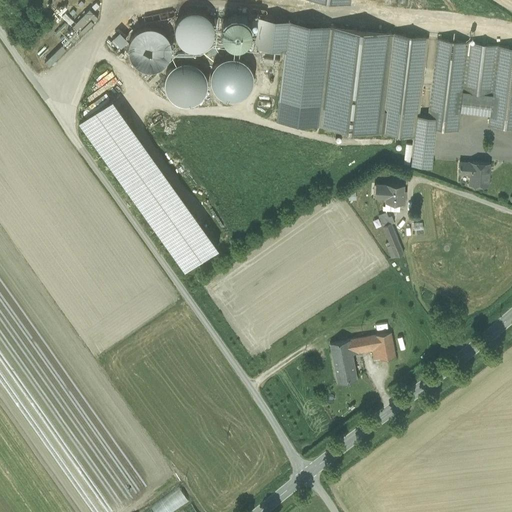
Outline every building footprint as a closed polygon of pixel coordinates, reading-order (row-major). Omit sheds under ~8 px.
[(89,8),(72,26),(76,30),(94,13),(89,8)] [(214,33),(214,29),(214,25),(213,22),(211,18),(209,15),(205,13),(202,11),(198,10),(194,10),(190,10),(187,11),(183,13),(180,16),(178,19),(176,22),(175,26),(175,30),(175,34),(176,37),(178,41),(181,44),(184,46),(187,48),(191,49),(195,49),(199,49),(202,48),(206,46),(209,43),(211,40),(213,37),(214,33)] [(94,13),(76,30),(80,34),(98,17),(94,13)] [(250,35),(251,29),(250,23),(247,19),(242,15),(236,14),(231,16),(226,19),(223,24),(222,29),(223,35),(226,40),(231,43),(236,44),(242,43),(247,40),(250,35)] [(289,20),(258,17),(254,47),(284,50),(286,50),(289,20)] [(330,25),(289,20),(286,50),(284,50),(279,100),(317,104),(321,105),(330,25)] [(74,31),(64,23),(58,30),(63,33),(61,36),(66,40),(74,31)] [(393,32),(330,25),(321,105),(317,104),(315,125),(381,133),(393,32)] [(171,50),(171,45),(170,40),(168,36),(165,32),(161,29),(156,27),(151,26),(146,26),(141,27),(137,30),(133,33),(130,37),(129,42),(128,47),(128,52),(130,56),(133,61),(136,64),(140,67),(145,68),(150,69),(155,68),(160,66),(164,63),(167,59),(170,55),(171,50)] [(428,36),(393,32),(381,133),(414,136),(417,114),(419,115),(428,36)] [(115,37),(111,41),(117,47),(121,43),(115,37)] [(468,41),(436,37),(428,116),(436,117),(435,127),(436,128),(458,130),(460,111),(462,91),(468,41)] [(498,44),(468,41),(462,91),(492,94),(498,44)] [(62,44),(45,62),(49,66),(66,49),(62,44)] [(511,45),(498,44),(492,94),(490,114),(489,124),(511,126),(511,45)] [(253,81),(253,76),(252,71),(250,66),(247,62),(243,59),(238,57),(234,56),(229,56),(224,57),(219,60),(216,63),(213,67),(211,72),(210,77),(211,82),(212,87),(215,91),(218,94),(223,97),(227,99),(232,99),(237,98),(242,96),(246,94),(249,90),(252,85),(253,81)] [(207,85),(207,80),(206,75),(204,71),(201,67),(197,64),(192,61),(188,60),(183,61),(178,62),(173,64),(170,68),(167,72),(165,76),(164,81),(165,86),(166,91),(169,95),(172,99),(177,102),(181,103),(186,103),(191,103),(196,101),(200,98),(203,94),(206,90),(207,85)] [(492,94),(462,91),(460,111),(490,114),(492,94)] [(78,122),(184,270),(218,246),(112,98),(78,122)] [(428,116),(419,115),(417,114),(414,136),(411,165),(431,167),(436,128),(435,127),(436,117),(428,116)] [(489,162),(471,161),(471,162),(460,161),(459,172),(470,173),(470,184),(488,185),(489,162)] [(386,184),(376,183),(375,196),(384,197),(384,204),(386,204),(386,202),(385,202),(386,184)] [(404,185),(387,183),(386,184),(385,202),(386,202),(400,203),(404,203),(405,196),(403,195),(404,185)] [(400,203),(386,202),(386,204),(385,210),(400,211),(400,203)] [(387,211),(378,215),(381,220),(389,217),(387,211)] [(389,217),(381,220),(383,225),(391,222),(392,224),(394,222),(392,216),(389,217)] [(383,225),(382,226),(395,256),(404,253),(392,224),(391,222),(383,225)] [(391,331),(376,334),(378,348),(380,358),(380,359),(396,356),(391,331)] [(376,334),(330,342),(334,365),(354,361),(352,353),(372,349),(378,348),(376,334)] [(354,361),(334,365),(337,382),(357,379),(354,361)] [(179,486),(141,511),(173,511),(189,501),(179,486)] [(197,511),(191,503),(179,511),(197,511)]
